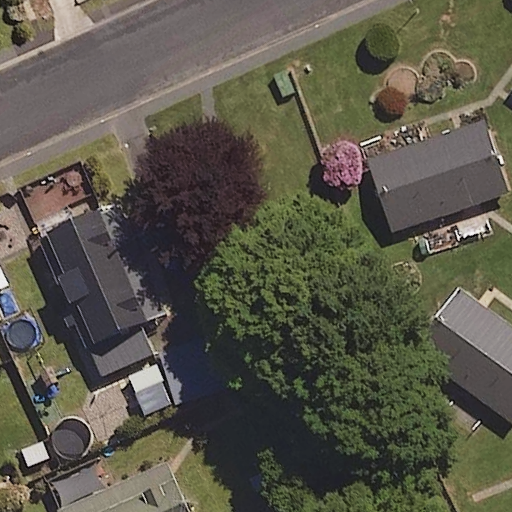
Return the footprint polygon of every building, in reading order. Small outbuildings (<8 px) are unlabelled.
[(506,191),(482,118),(364,157),(388,229),(506,191)] [(163,310),(114,191),(33,225),(96,375),(151,352),(138,320),(163,310)] [(0,262),(0,293),(11,288),(0,262)] [(511,420),(511,327),(455,287),(410,348),(511,421),(511,420)] [(211,333),(157,350),(165,376),(134,385),(142,411),(227,385),(211,333)] [(56,511),(187,511),(164,459),(55,508),(56,511)]
